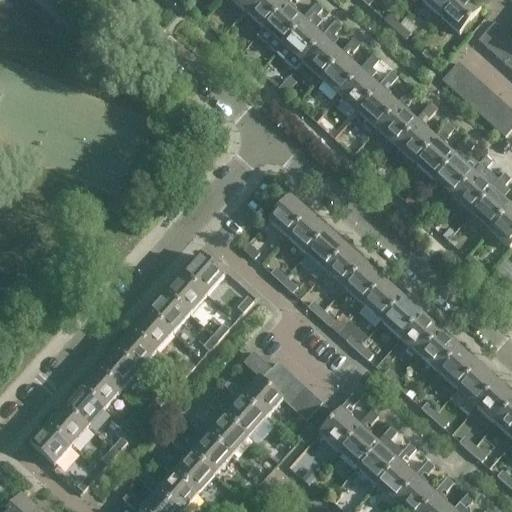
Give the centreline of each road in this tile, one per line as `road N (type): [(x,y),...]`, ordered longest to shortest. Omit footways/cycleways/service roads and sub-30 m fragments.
road 1 (residential): [(1,437),(264,138)]
road 2 (residential): [(264,138),(511,358)]
road 3 (residential): [(122,0),(264,138)]
